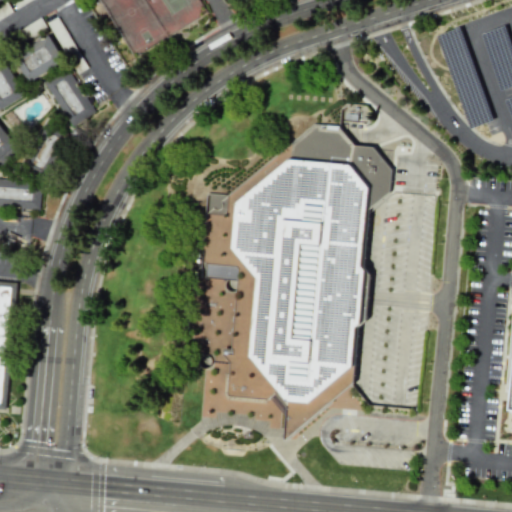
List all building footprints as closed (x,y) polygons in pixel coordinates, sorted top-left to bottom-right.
[(49,22),(75,68),(74,68),(77,73),(86,68),(57,17),(49,22)] [(27,39),(46,27),(40,18),(21,30),(27,39)] [(0,209),(0,75),(7,73),(27,62),(52,50),(60,65),(93,112),(75,118),(57,144),(46,171),(46,214),(0,209)] [(394,192),(396,171),(378,149),(348,129),(320,129),(241,196),(213,196),(211,215),(203,410),(280,440),(372,421),(394,192)] [(0,404),(1,405),(13,293),(0,291),(0,404)]
